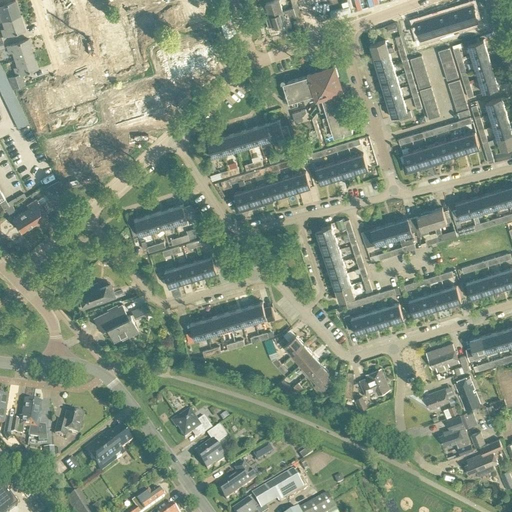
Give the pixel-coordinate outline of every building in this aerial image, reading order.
[(0,13),(2,20),(19,15),(16,7),(17,7),(15,0),(13,0),(0,4),(0,13)] [(202,0),(181,0),(185,10),(204,4),(202,0)] [(274,0),(266,3),(269,14),(283,10),(279,0),(274,0)] [(473,3),(458,7),(464,26),(479,22),(473,3)] [(204,4),(185,10),(190,25),(209,19),(204,4)] [(298,6),(294,7),(297,18),(302,17),(298,6)] [(283,10),(269,14),(273,26),(286,22),(285,16),(294,13),(292,7),(283,10)] [(458,7),(444,12),(450,31),(464,26),(458,7)] [(444,12),(429,16),(435,35),(450,31),(444,12)] [(5,28),(1,29),(3,36),(25,29),(23,22),(22,23),(19,15),(2,20),(5,28)] [(429,16),(415,21),(421,40),(435,35),(429,16)] [(120,20),(101,26),(105,41),(124,35),(120,20)] [(396,23),(387,25),(389,31),(397,29),(396,23)] [(124,35),(105,41),(110,55),(129,49),(124,35)] [(395,36),(395,37),(399,49),(404,47),(400,35),(399,35),(395,36)] [(15,59),(31,53),(29,46),(30,45),(28,38),(6,45),(8,52),(12,51),(15,59)] [(468,44),(472,56),(488,51),(484,38),(483,38),(483,39),(468,44)] [(386,40),(370,44),(374,56),(389,52),(389,51),(394,50),(393,45),(388,47),(386,40)] [(202,47),(159,63),(166,85),(209,69),(202,47)] [(399,49),(402,61),(408,60),(404,47),(399,49)] [(438,51),(440,56),(451,53),(449,47),(438,51)] [(453,49),(457,61),(462,59),(458,47),(453,49)] [(129,49),(110,55),(114,70),(133,64),(129,49)] [(472,56),(476,68),(491,63),(488,51),(472,56)] [(374,57),(377,68),(393,64),(389,52),(374,56),(374,57)] [(31,53),(15,59),(17,66),(13,67),(16,74),(8,77),(11,88),(24,84),(20,73),(37,67),(35,60),(34,61),(31,53)] [(440,56),(442,62),(453,58),(451,53),(440,56)] [(411,58),(412,64),(423,60),(422,55),(411,58)] [(442,62),(444,67),(455,64),(453,58),(442,62)] [(457,61),(461,72),(466,71),(462,59),(457,61)] [(402,61),(406,73),(411,72),(408,60),(402,61)] [(412,64),(414,69),(425,66),(423,60),(412,64)] [(476,68),(479,80),(495,75),(491,63),(476,68)] [(335,64),(325,67),(331,84),(338,82),(337,77),(339,76),(335,64)] [(377,68),(381,80),(397,76),(393,64),(377,68)] [(444,67),(445,73),(457,70),(455,64),(444,67)] [(414,69),(416,75),(427,72),(425,66),(414,69)] [(323,70),(318,71),(323,86),(331,84),(325,67),(322,68),(323,70)] [(457,70),(445,73),(447,79),(458,76),(457,70)] [(310,76),(314,89),(323,86),(318,71),(314,73),(314,75),(310,76)] [(461,72),(464,84),(470,83),(466,71),(461,72)] [(406,73),(410,86),(415,84),(411,72),(406,73)] [(416,75),(417,81),(429,78),(427,72),(416,75)] [(312,99),(317,98),(314,89),(310,76),(306,77),(306,75),(297,78),(302,97),(311,94),(312,99)] [(495,75),(479,80),(483,92),(498,87),(498,88),(499,88),(495,75)] [(400,88),(397,76),(381,80),(384,92),(400,88)] [(288,83),(284,84),(287,96),(290,106),(295,105),(294,99),(302,97),(297,78),(287,81),(288,83)] [(429,78),(417,81),(419,87),(430,84),(429,78)] [(450,88),(461,84),(459,78),(448,82),(450,88)] [(90,79),(75,83),(81,102),(96,98),(90,79)] [(314,89),(317,98),(339,91),(338,87),(339,86),(338,82),(331,84),(323,86),(314,89)] [(75,83),(61,88),(67,107),(81,102),(75,83)] [(470,83),(464,84),(468,96),(473,95),(470,83)] [(419,96),(415,84),(410,86),(413,98),(419,96)] [(452,93),(462,90),(461,84),(450,88),(452,93)] [(420,90),(422,95),(433,91),(431,86),(420,90)] [(61,88),(46,92),(52,111),(67,107),(61,88)] [(400,88),(384,92),(386,96),(388,104),(404,100),(403,96),(400,88)] [(452,93),(454,99),(464,95),(462,90),(452,93)] [(317,98),(319,104),(343,97),(342,94),(340,95),(339,91),(317,98)] [(422,95),(423,101),(434,97),(433,91),(422,95)] [(153,92),(110,108),(117,130),(160,114),(153,92)] [(456,104),(466,101),(464,95),(454,99),(456,104)] [(419,96),(413,98),(417,108),(422,107),(419,96)] [(501,97),(486,101),(490,113),(505,109),(502,96),(501,96),(501,97)] [(321,111),(326,110),(326,109),(345,104),(343,97),(319,104),(321,111)] [(423,101),(425,106),(436,103),(434,97),(423,101)] [(404,100),(388,104),(391,116),(398,114),(398,115),(400,120),(412,116),(410,110),(407,111),(404,100)] [(457,110),(468,107),(466,101),(456,104),(457,110)] [(425,106),(427,112),(438,109),(436,103),(425,106)] [(326,109),(326,110),(328,116),(347,110),(345,104),(326,109)] [(471,106),(475,118),(480,116),(476,105),(471,106)] [(468,107),(457,110),(459,116),(470,112),(468,107)] [(302,116),(303,115),(307,111),(306,108),(292,113),(294,118),(295,122),(303,119),(302,116)] [(440,115),(438,109),(427,112),(429,118),(440,115)] [(509,120),(505,109),(490,113),(493,125),(509,120)] [(347,113),(347,110),(328,116),(328,118),(323,119),(325,124),(347,117),(346,113),(347,113)] [(319,141),(322,140),(316,118),(318,118),(317,112),(316,112),(312,118),(319,141)] [(459,120),(461,125),(472,122),(470,116),(459,120)] [(475,118),(479,130),(484,128),(480,116),(475,118)] [(331,127),(332,129),(351,124),(350,121),(348,121),(347,117),(325,124),(326,129),(331,127)] [(280,118),(267,122),(272,138),(274,145),(279,143),(277,137),(284,135),(285,139),(291,137),(287,125),(282,127),(279,119),(280,119),(280,118)] [(459,120),(447,123),(449,129),(461,125),(459,120)] [(493,125),(497,137),(511,132),(511,130),(509,120),(493,125)] [(267,122),(255,126),(260,142),(272,138),(267,122)] [(447,123),(435,127),(437,133),(449,129),(447,123)] [(351,124),(332,129),(334,136),(353,130),(351,124)] [(248,145),(260,142),(255,126),(243,130),(248,145)] [(435,127),(423,131),(425,136),(437,133),(435,127)] [(479,130),(482,142),(488,140),(484,128),(479,130)] [(243,130),(231,133),(236,149),(248,145),(243,130)] [(423,131),(411,135),(413,140),(425,136),(423,131)] [(475,131),(463,135),(467,151),(480,147),(480,146),(479,146),(475,131)] [(488,140),(482,142),(486,154),(487,158),(488,160),(489,162),(494,161),(493,158),(493,156),(492,152),(489,144),(498,141),(501,149),(511,146),(511,132),(497,137),(488,140)] [(231,133),(219,137),(224,153),(236,149),(231,133)] [(400,144),(413,140),(411,135),(398,138),(400,144)] [(455,154),(467,151),(463,135),(451,138),(455,154)] [(224,153),(219,137),(207,141),(208,141),(212,156),(224,153)] [(347,141),(349,147),(361,143),(359,137),(347,141)] [(105,138),(62,154),(69,176),(112,160),(105,138)] [(451,138),(439,142),(443,158),(455,154),(451,138)] [(347,141),(335,145),(337,150),(349,147),(347,141)] [(439,142),(425,146),(430,162),(432,161),(432,163),(440,161),(439,159),(443,158),(439,142)] [(335,145),(323,149),(324,154),(337,150),(335,145)] [(425,146),(413,150),(418,165),(420,165),(420,167),(428,164),(428,162),(430,162),(425,146)] [(313,158),(324,154),(323,149),(311,152),(313,158)] [(509,149),(495,153),(496,155),(497,160),(511,157),(510,151),(509,149)] [(418,165),(413,150),(403,153),(404,155),(406,162),(406,163),(404,164),(406,171),(416,168),(416,166),(418,165)] [(364,152),(352,156),(356,172),(369,168),(369,167),(368,167),(364,152)] [(279,159),(278,154),(269,157),(270,162),(279,159)] [(289,159),(291,164),(303,160),(301,155),(289,159)] [(352,156),(339,160),(344,176),(356,172),(352,156)] [(253,161),(255,167),(263,164),(262,159),(253,161)] [(289,159),(277,162),(279,168),(291,164),(289,159)] [(339,160),(327,163),(332,179),(344,176),(339,160)] [(247,169),(255,167),(253,161),(245,164),(247,169)] [(277,162),(265,166),(267,172),(279,168),(277,162)] [(332,179),(327,163),(315,167),(320,182),(319,183),(332,179)] [(229,169),(231,174),(240,171),(238,166),(229,169)] [(255,175),(267,172),(265,166),(253,170),(255,175)] [(229,169),(220,171),(222,177),(231,174),(229,169)] [(253,170),(242,173),(244,179),(255,175),(253,170)] [(310,185),(306,170),(294,174),(299,190),(311,186),(311,185),(310,185)] [(246,188),(244,179),(242,173),(241,174),(230,177),(231,183),(238,181),(241,190),(233,192),(237,203),(235,203),(237,210),(247,207),(246,205),(250,204),(251,206),(252,206),(246,188)] [(294,174),(282,177),(286,193),(299,190),(294,174)] [(270,181),(274,197),(286,193),(282,177),(270,181)] [(58,180),(47,186),(50,191),(52,190),(58,187),(61,185),(58,180)] [(270,181),(258,185),(263,202),(271,200),(270,198),(274,197),(270,181)] [(508,186),(503,188),(508,203),(511,202),(511,183),(507,185),(508,186)] [(258,185),(246,188),(252,206),(259,203),(258,202),(262,200),(263,202),(258,185)] [(503,188),(491,191),(496,207),(508,203),(503,188)] [(484,210),(496,207),(491,191),(479,195),(484,210)] [(476,224),(475,224),(477,229),(489,225),(487,220),(480,222),(477,213),(484,210),(479,195),(467,199),(472,214),(473,214),(476,224)] [(5,198),(1,200),(5,207),(9,205),(7,201),(5,198)] [(48,217),(36,199),(26,205),(29,208),(12,218),(20,231),(35,222),(36,224),(48,217)] [(460,218),(472,214),(467,199),(455,202),(455,203),(456,203),(458,209),(452,210),(455,223),(461,221),(460,218)] [(171,207),(176,223),(188,219),(185,212),(183,204),(184,204),(183,203),(171,207)] [(435,226),(438,235),(439,240),(444,239),(439,224),(451,220),(448,209),(443,210),(442,206),(430,210),(435,226)] [(159,211),(163,227),(176,223),(171,207),(159,211)] [(193,210),(185,212),(188,219),(189,223),(196,221),(193,210)] [(418,215),(413,217),(417,230),(418,235),(429,232),(427,228),(435,226),(430,210),(417,214),(418,215)] [(159,211),(147,214),(151,230),(163,227),(159,211)] [(511,216),(511,213),(499,217),(501,222),(511,218),(511,216)] [(151,230),(147,214),(134,218),(134,219),(135,219),(137,227),(139,234),(151,230)] [(345,217),(336,220),(340,231),(347,228),(344,220),(345,220),(345,217)] [(417,230),(413,217),(408,218),(407,217),(395,221),(400,237),(401,241),(405,240),(406,240),(404,235),(412,233),(412,231),(417,230)] [(499,217),(487,220),(489,225),(501,222),(499,217)] [(347,228),(348,231),(353,229),(349,218),(345,220),(344,220),(347,228)] [(400,237),(395,221),(383,225),(388,240),(400,237)] [(319,237),(319,239),(335,234),(332,224),(321,227),(320,226),(314,228),(317,238),(319,237)] [(465,233),(477,229),(475,224),(463,228),(465,233)] [(375,244),(388,240),(383,225),(370,229),(371,229),(375,244)] [(137,227),(131,229),(133,236),(139,234),(137,227)] [(348,231),(352,243),(357,241),(353,229),(348,231)] [(322,249),(323,251),(339,246),(335,234),(319,239),(320,241),(318,242),(321,249),(322,249)] [(427,244),(439,240),(438,235),(426,239),(427,244)] [(352,243),(355,255),(361,254),(357,241),(352,243)] [(415,242),(402,246),(403,249),(404,251),(416,248),(416,247),(416,245),(415,242)] [(343,258),(339,246),(323,251),(324,253),(322,253),(325,261),(326,261),(327,263),(343,258)] [(402,246),(390,250),(391,253),(392,255),(404,251),(403,249),(402,246)] [(380,259),(392,255),(390,250),(378,253),(380,259)] [(498,256),(500,261),(511,257),(509,252),(498,256)] [(355,255),(359,267),(365,266),(361,254),(355,255)] [(218,270),(213,255),(201,259),(206,275),(218,271),(218,270)] [(498,256),(486,260),(488,265),(500,261),(498,256)] [(327,263),(331,276),(347,271),(343,258),(327,263)] [(201,259),(189,263),(194,278),(206,275),(201,259)] [(486,260),(474,263),(476,268),(488,265),(486,260)] [(189,263),(177,266),(182,282),(194,278),(189,263)] [(463,272),(476,268),(474,263),(462,267),(463,272)] [(182,282),(177,266),(165,270),(169,285),(169,286),(182,282)] [(369,278),(365,266),(359,267),(359,268),(355,269),(357,273),(361,272),(363,280),(369,278)] [(511,267),(503,271),(507,287),(511,285),(511,267)] [(439,274),(441,279),(453,275),(452,270),(439,274)] [(331,276),(335,289),(351,284),(347,271),(331,276)] [(495,290),(507,287),(503,271),(491,274),(495,290)] [(428,283),(441,279),(439,274),(426,278),(428,283)] [(491,274),(479,278),(483,294),(495,290),(491,274)] [(369,278),(363,280),(367,291),(373,290),(369,278)] [(415,287),(428,283),(426,278),(413,282),(415,287)] [(483,294),(479,278),(467,282),(471,297),(470,297),(471,298),(483,294)] [(89,287),(77,291),(78,296),(78,298),(79,301),(81,302),(82,306),(102,299),(103,301),(115,297),(115,296),(113,290),(110,285),(99,289),(97,282),(88,285),(89,287)] [(351,284),(335,289),(339,301),(355,296),(351,284)] [(457,285),(445,289),(449,304),(462,300),(457,285)] [(382,291),(384,296),(396,293),(394,288),(382,291)] [(445,289),(433,292),(438,308),(449,304),(445,289)] [(382,291),(370,295),(372,300),(384,296),(382,291)] [(425,311),(438,308),(433,292),(421,296),(425,311)] [(370,295),(358,299),(360,304),(372,300),(370,295)] [(409,300),(412,311),(413,315),(425,311),(421,296),(409,299),(409,300)] [(360,304),(358,299),(346,302),(348,308),(360,304)] [(263,301),(251,305),(255,320),(267,317),(268,320),(275,318),(271,305),(264,307),(263,302),(263,301)] [(399,303),(387,306),(392,322),(404,318),(404,317),(404,318),(399,303)] [(128,316),(122,304),(118,306),(117,305),(107,309),(108,311),(93,318),(98,327),(102,328),(103,328),(105,332),(107,332),(109,331),(113,341),(127,334),(127,336),(138,331),(130,314),(128,316)] [(243,324),(255,320),(251,305),(239,308),(243,324)] [(387,306),(375,310),(380,325),(392,322),(387,306)] [(231,328),(243,324),(239,308),(227,312),(231,328)] [(375,310),(363,314),(368,329),(380,325),(375,310)] [(227,312),(215,315),(219,331),(231,328),(227,312)] [(368,329),(363,314),(351,317),(350,314),(344,316),(348,328),(354,326),(356,332),(355,332),(355,333),(368,329)] [(215,315),(203,319),(207,335),(219,331),(215,315)] [(207,335),(203,319),(190,323),(190,324),(191,323),(193,331),(187,332),(190,343),(196,341),(196,338),(207,335)] [(499,348),(511,344),(506,329),(494,332),(499,348)] [(259,334),(261,339),(269,337),(267,331),(259,334)] [(494,332),(482,336),(487,352),(499,348),(494,332)] [(284,335),(276,342),(284,351),(287,348),(292,354),(305,343),(296,333),(289,340),(284,335)] [(252,342),(261,339),(259,334),(250,336),(252,342)] [(480,358),(479,354),(487,352),(482,336),(470,339),(472,347),(466,349),(470,359),(475,357),(475,359),(480,358)] [(235,341),(237,346),(245,344),(243,338),(235,341)] [(228,349),(237,346),(235,341),(227,343),(228,349)] [(292,354),(300,363),(313,352),(305,343),(292,354)] [(459,361),(453,343),(427,352),(432,367),(436,365),(437,370),(445,367),(443,363),(448,361),(449,365),(459,361)] [(211,348),(213,354),(221,351),(220,345),(211,348)] [(205,356),(213,354),(211,348),(203,350),(205,356)] [(298,365),(306,375),(321,362),(313,352),(300,363),(298,365)] [(503,362),(511,359),(511,353),(502,357),(503,362)] [(470,369),(465,354),(460,356),(463,366),(459,367),(459,365),(453,367),(456,374),(470,369)] [(272,360),(277,366),(281,362),(276,356),(272,360)] [(492,366),(503,362),(502,357),(490,361),(492,366)] [(492,366),(490,361),(477,365),(478,370),(492,366)] [(281,362),(277,366),(283,373),(288,369),(281,362)] [(321,362),(306,375),(309,378),(312,376),(317,382),(314,384),(320,391),(331,381),(325,374),(329,371),(321,362)] [(390,388),(381,367),(366,374),(368,378),(366,379),(365,378),(360,380),(366,395),(372,393),(371,392),(377,389),(378,393),(390,388)] [(456,380),(454,381),(465,409),(470,407),(480,403),(472,382),(471,377),(470,375),(456,380)] [(345,395),(352,396),(353,383),(354,380),(348,379),(345,395)] [(298,381),(294,385),(300,392),(304,388),(298,381)] [(282,387),(280,389),(285,394),(290,390),(293,387),(288,382),(282,387)] [(429,396),(425,397),(430,409),(450,401),(445,387),(428,393),(429,396)] [(333,403),(335,391),(329,390),(326,402),(333,403)] [(361,409),(367,406),(363,397),(357,399),(361,409)] [(456,399),(450,401),(452,406),(448,408),(451,415),(460,411),(457,404),(456,399)] [(24,429),(28,429),(32,404),(24,402),(22,419),(20,419),(19,422),(13,421),(11,435),(22,437),(24,429)] [(32,404),(28,429),(30,429),(29,433),(29,438),(38,440),(38,443),(46,443),(46,436),(45,427),(40,427),(42,413),(40,413),(41,405),(32,404)] [(486,406),(489,415),(495,413),(492,404),(486,406)] [(81,412),(77,411),(75,413),(75,414),(67,412),(64,424),(58,423),(54,435),(65,438),(67,433),(78,436),(83,416),(81,415),(82,414),(81,412)] [(179,417),(172,422),(177,429),(178,428),(185,439),(192,434),(195,434),(198,432),(201,437),(213,429),(205,418),(198,422),(190,411),(180,419),(179,417)] [(461,414),(466,427),(472,425),(467,411),(461,414)] [(227,414),(220,418),(223,422),(229,418),(227,414)] [(460,414),(448,418),(452,428),(460,426),(464,424),(460,414)] [(10,436),(10,434),(13,420),(7,419),(5,428),(4,433),(4,438),(6,442),(11,438),(10,436)] [(443,434),(441,435),(445,446),(455,443),(457,442),(461,454),(472,450),(473,449),(464,424),(460,426),(452,428),(442,432),(443,434)] [(228,438),(220,427),(207,435),(212,442),(196,453),(207,470),(217,463),(217,464),(225,458),(220,451),(219,451),(216,446),(228,438)] [(131,443),(120,428),(112,434),(111,432),(105,436),(104,435),(86,448),(101,469),(123,453),(121,451),(131,443)] [(471,434),(475,446),(485,442),(481,430),(471,434)] [(469,463),(466,464),(470,475),(477,472),(478,475),(496,468),(494,464),(499,462),(494,450),(503,447),(499,438),(482,445),(484,452),(467,459),(469,463)] [(269,445),(253,454),(258,462),(273,453),(269,445)] [(13,453),(20,461),(26,455),(19,447),(13,453)] [(53,449),(43,450),(44,462),(54,460),(53,449)] [(309,449),(305,453),(308,457),(313,454),(309,449)] [(316,457),(309,461),(314,469),(321,466),(316,457)] [(72,459),(65,465),(71,473),(78,467),(72,459)] [(225,484),(219,489),(227,500),(245,488),(256,480),(245,463),(235,471),(237,474),(236,475),(225,483),(225,484)] [(55,477),(49,468),(42,474),(48,482),(55,477)] [(506,488),(511,485),(511,478),(508,469),(500,473),(506,488)] [(305,488),(295,471),(254,496),(260,506),(276,496),(280,503),(305,488)] [(0,511),(11,511),(16,508),(1,489),(0,488),(0,511)] [(133,503),(136,507),(137,509),(132,511),(144,511),(145,511),(164,498),(164,497),(165,495),(162,491),(160,491),(159,491),(152,496),(149,491),(133,503)] [(90,511),(78,493),(66,501),(72,511),(90,511)] [(333,511),(337,510),(329,494),(295,511),(333,511)] [(249,501),(234,511),(257,511),(254,507),(256,506),(253,502),(251,503),(249,499),(248,500),(249,501)]
